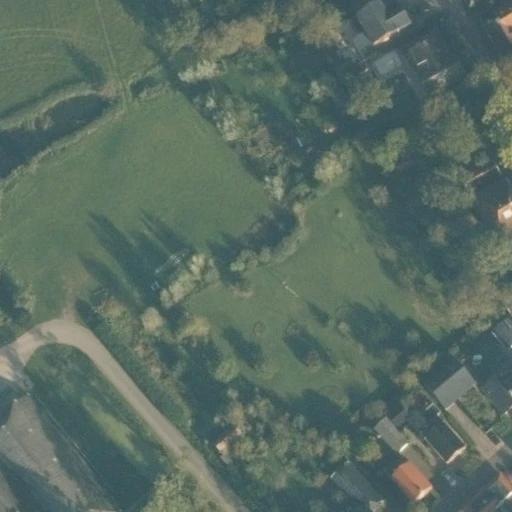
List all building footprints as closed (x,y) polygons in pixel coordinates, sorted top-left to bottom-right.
[(361,62),(377,53),(375,49),(412,28),(396,0),(391,0),(347,25),(357,43),(352,45),(361,61),(361,62)] [(490,0),(494,0),(496,3),(500,0),(462,0),(470,12),(490,0)] [(485,31),(509,72),(511,69),(511,0),(508,0),(490,11),(497,25),(485,31)] [(345,22),(326,32),(351,73),(354,71),(353,70),(363,64),(364,65),(379,56),(377,53),(361,62),(361,61),(352,45),(357,43),(347,25),(345,22)] [(455,58),(451,60),(436,32),(403,51),(429,99),(466,78),(455,58)] [(354,71),(358,78),(368,72),(364,65),(363,64),(353,70),(354,71)] [(342,90),(331,97),(344,120),(356,113),(342,90)] [(412,157),(400,163),(405,174),(418,168),(412,157)] [(481,186),(482,188),(502,177),(495,165),(460,184),(466,194),(481,186)] [(511,189),(506,180),(471,201),(502,254),(511,248),(511,247),(511,246),(511,245),(511,189)] [(508,353),(511,349),(511,331),(505,324),(492,335),(508,353)] [(424,387),(445,414),(477,384),(455,361),(424,387)] [(511,409),(511,381),(501,390),(493,381),(483,390),(505,416),(511,409)] [(122,511),(28,398),(0,421),(0,511),(122,511)] [(400,406),(386,419),(397,431),(411,419),(400,406)] [(418,434),(447,467),(468,449),(439,416),(441,414),(435,407),(423,417),(429,424),(418,434)] [(411,445),(388,421),(375,434),(398,458),(411,445)] [(212,445),(222,456),(236,443),(226,432),(212,445)] [(384,474),(413,507),(433,489),(403,456),(384,474)] [(374,511),(385,502),(347,464),(331,480),(356,505),(347,511),(374,511)] [(459,511),(492,511),(511,495),(511,490),(500,477),(459,511)]
